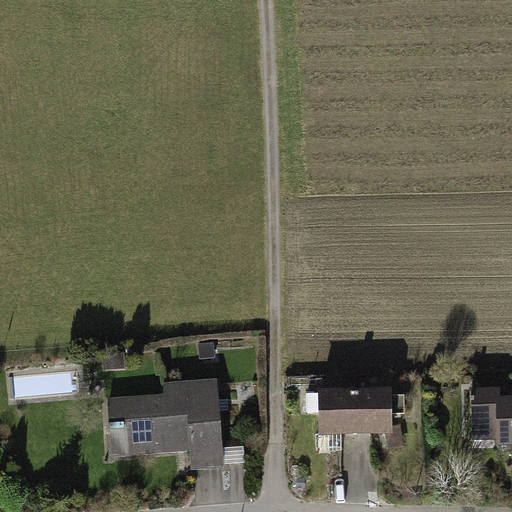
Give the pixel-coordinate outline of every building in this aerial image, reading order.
[(197,347),(198,361),(218,360),(216,345),(197,347)] [(103,359),(103,374),(127,374),(126,358),(103,359)] [(105,404),(110,462),(189,455),(191,474),(226,471),(218,385),(163,390),(164,399),(105,404)] [(499,448),(511,447),(511,399),(502,400),(502,389),(471,390),(473,440),(499,439),(499,448)] [(391,392),(356,393),(357,434),(391,433),(390,414),(404,414),(404,398),(391,398),(391,392)] [(321,413),(322,435),(357,434),(356,393),(308,394),(308,413),(321,413)]
